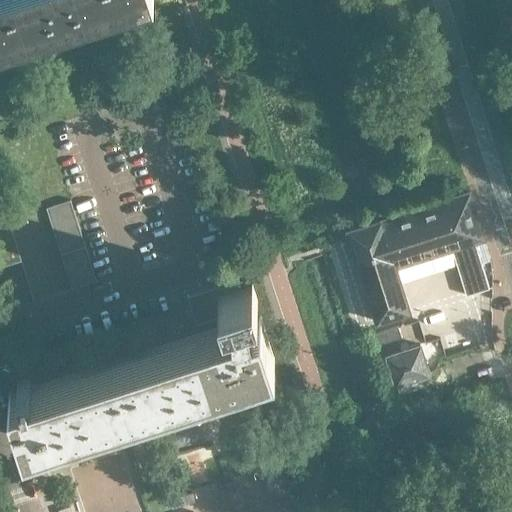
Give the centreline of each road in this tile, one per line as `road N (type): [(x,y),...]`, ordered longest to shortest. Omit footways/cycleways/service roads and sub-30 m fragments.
road 1 (secondary): [(427,0),(511,267)]
road 2 (secondary): [(511,176),(458,0)]
